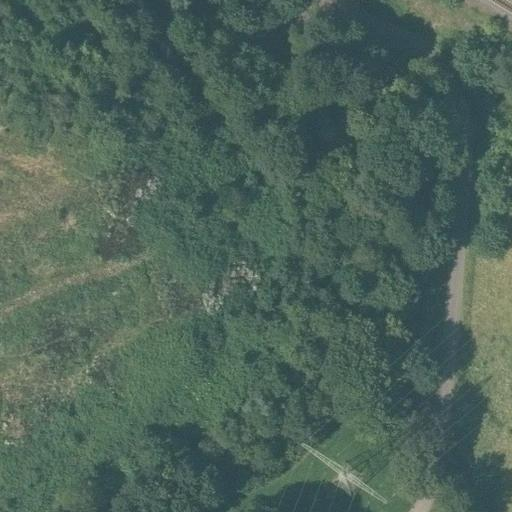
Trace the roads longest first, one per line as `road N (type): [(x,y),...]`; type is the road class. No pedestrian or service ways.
road 1 (track): [(336,0),(442,62),(457,81),(469,133),(447,401),(451,468),(423,511)]
road 2 (track): [(314,0),(243,35),(210,0)]
